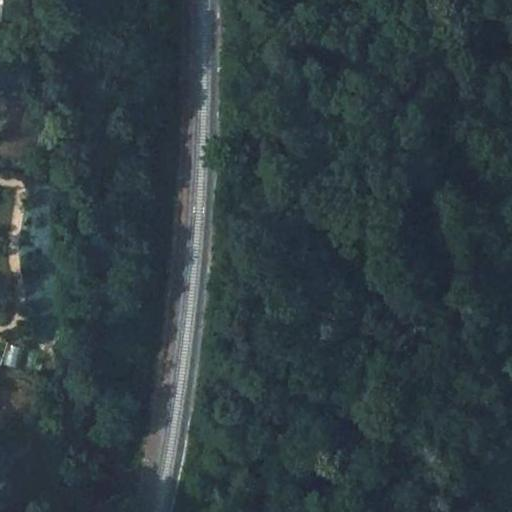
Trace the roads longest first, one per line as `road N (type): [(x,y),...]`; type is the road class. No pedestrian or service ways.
road 1 (track): [(110,511),(103,500),(105,355),(74,0)]
road 2 (unknown): [(157,511),(181,376),(186,288),(183,0)]
